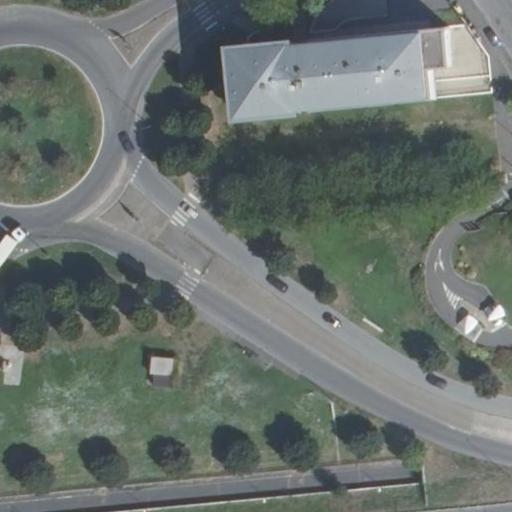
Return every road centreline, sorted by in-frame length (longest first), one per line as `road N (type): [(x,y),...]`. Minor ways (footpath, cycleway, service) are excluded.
road 1 (primary): [(56,222),(105,237),(417,425),(511,455)]
road 2 (primary): [(511,461),(19,511)]
road 3 (primary): [(511,408),(415,375),(260,271),(147,180),(123,139)]
road 4 (tertiary): [(120,99),(172,38),(222,0)]
